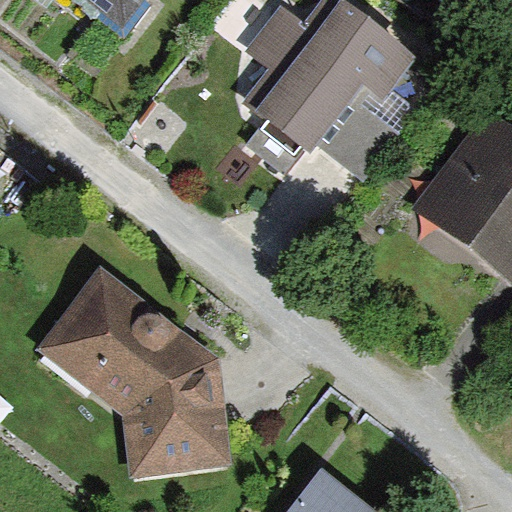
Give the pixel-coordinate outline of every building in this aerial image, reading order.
[(82,0),(131,38),(161,0),(160,0),(82,0)] [(418,61),(340,0),(321,0),(303,24),(283,8),(249,50),(272,68),(243,104),(262,118),(242,144),(288,180),(317,143),(362,179),(419,108),(395,90),(418,61)] [(511,139),(488,121),(418,213),(511,284),(511,139)] [(114,279),(59,337),(157,428),(140,446),(187,490),(235,439),(201,407),(224,382),(114,279)] [(361,511),(322,481),(297,511),(361,511)]
